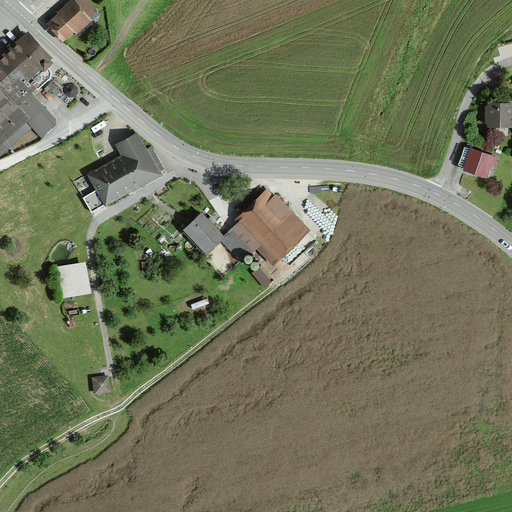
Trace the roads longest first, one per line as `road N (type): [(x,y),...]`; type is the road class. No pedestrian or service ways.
road 1 (tertiary): [(440,194),(354,170),(191,155),(28,20)]
road 2 (track): [(115,407),(275,285)]
road 3 (residential): [(440,194),(470,100),(511,63)]
road 4 (track): [(0,484),(19,462),(115,407)]
